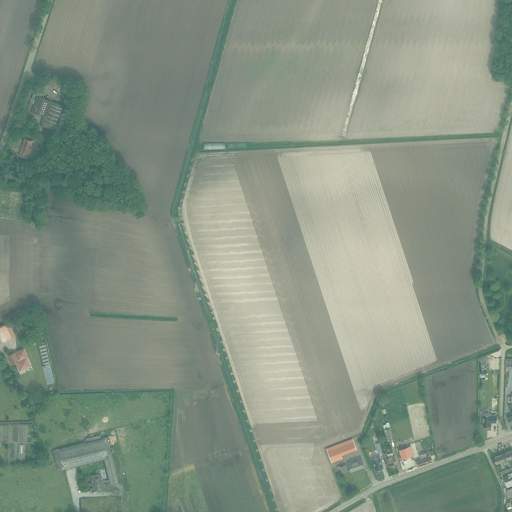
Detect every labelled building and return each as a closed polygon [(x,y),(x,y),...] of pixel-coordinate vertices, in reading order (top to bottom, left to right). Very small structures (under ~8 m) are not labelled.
[(47,100),(41,98),(43,94),(34,91),(27,110),(41,115),(47,100)] [(65,107),(56,103),(47,100),(41,115),(44,116),(41,125),(63,134),(70,116),(62,113),(65,107)] [(37,132),(35,138),(50,143),(52,137),(37,132)] [(19,155),(27,158),(32,141),(25,138),(19,155)] [(0,326),(0,337),(2,342),(12,338),(6,324),(0,326)] [(24,349),(9,356),(12,363),(16,362),(20,371),(32,366),(24,349)] [(483,413),(482,426),(491,426),(491,422),(497,422),(497,415),(491,415),(492,414),(483,413)] [(384,429),(385,434),(387,441),(393,439),(392,434),(390,427),(389,422),(386,423),(386,424),(383,425),(384,429)] [(289,459),(331,445),(330,441),(338,438),(335,429),(307,439),(306,437),(301,439),(302,442),(282,449),(285,457),(288,456),(289,459)] [(87,443),(56,450),(53,451),(58,470),(104,459),(109,480),(103,482),(101,474),(91,477),(93,485),(94,485),(95,487),(94,488),(94,489),(104,487),(104,486),(111,485),(118,483),(107,437),(101,439),(100,436),(86,439),(87,443)] [(352,439),(326,449),(332,463),(342,459),(341,456),(357,450),(352,439)] [(409,447),(399,450),(402,459),(412,456),(409,447)] [(426,457),(416,461),(418,466),(433,461),(431,456),(430,451),(425,453),(426,457)] [(387,453),(384,454),(387,466),(397,463),(394,456),(389,458),(387,453)] [(509,459),(506,453),(500,455),(503,461),(503,463),(509,461),(509,459)] [(503,461),(500,455),(494,457),(497,464),(503,461)] [(375,470),(383,468),(383,467),(383,468),(379,456),(372,458),(375,470)] [(354,470),(364,466),(361,458),(348,463),(351,472),(355,470),(354,470)] [(291,479),(317,469),(314,460),(287,470),(291,479)] [(309,489),(330,482),(327,473),(306,480),(309,489)] [(333,487),(312,493),(314,502),(335,496),(333,487)]
